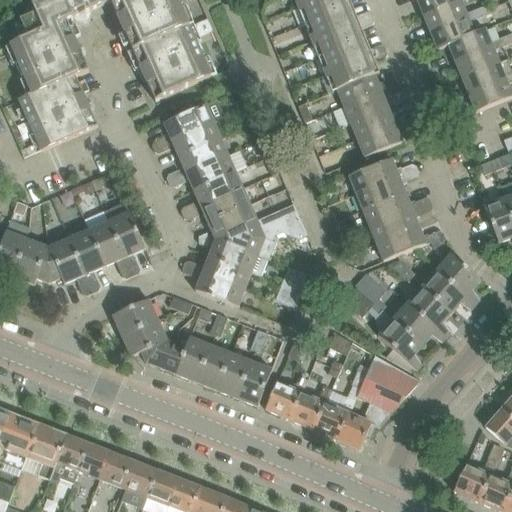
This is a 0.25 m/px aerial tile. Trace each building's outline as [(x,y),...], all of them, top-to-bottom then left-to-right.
[(67,24),(74,20),(75,22),(86,27),(91,15),(90,13),(98,10),(111,4),(123,31),(119,33),(121,39),(125,37),(133,54),(189,29),(175,0),(31,0),(31,1),(30,4),(31,6),(35,15),(31,17),(12,26),(15,32),(16,35),(20,43),(67,24)] [(323,0),(296,0),(300,9),(323,0)] [(323,0),(300,9),(308,26),(347,10),(343,1),(345,0),(323,0)] [(419,0),(417,1),(424,18),(461,3),(459,0),(419,0)] [(466,15),(461,3),(424,18),(430,35),(468,20),(466,15)] [(488,6),(477,10),(480,19),(492,14),(488,6)] [(308,26),(315,43),(372,19),(371,15),(367,13),(356,18),(355,16),(350,18),(347,10),(308,26)] [(468,20),(430,35),(438,52),(449,48),(474,37),(469,23),(480,19),(477,10),(466,15),(468,20)] [(374,23),(372,19),(315,43),(322,60),(361,44),(357,34),(362,32),(362,31),(372,27),(374,23)] [(89,72),(81,57),(86,55),(83,49),(79,51),(67,24),(20,43),(10,47),(31,95),(32,96),(89,72)] [(133,54),(140,70),(136,72),(139,78),(143,76),(155,103),(211,79),(189,29),(133,54)] [(493,49),(491,45),(486,32),(474,37),(449,48),(455,64),(493,49)] [(511,36),(502,41),(506,49),(511,45),(511,36)] [(493,49),(455,64),(462,81),(499,66),(494,53),(506,49),(502,41),(491,45),(493,49)] [(364,52),(361,44),(322,60),(329,76),(386,52),(384,48),(381,47),(370,51),(369,50),(364,52)] [(329,76),(336,92),(374,77),(371,68),(376,66),(375,64),(386,60),(387,56),(386,52),(329,76)] [(511,74),(507,62),(499,66),(462,81),(469,97),(506,82),(505,79),(511,75),(511,74)] [(98,129),(90,111),(94,110),(92,104),(88,106),(76,79),(89,74),(89,72),(32,96),(32,97),(31,97),(19,102),(31,129),(42,153),(98,129)] [(506,82),(469,97),(476,114),(511,99),(511,96),(508,86),(511,84),(511,75),(505,79),(506,82)] [(378,85),(374,77),(336,92),(343,109),(400,86),(398,82),(394,80),(383,85),(383,83),(378,85)] [(343,109),(332,113),(339,130),(350,126),(388,110),(384,102),(390,100),(389,98),(400,94),(401,90),(400,86),(386,92),(343,109)] [(206,107),(164,126),(171,143),(214,124),(225,120),(217,102),(212,104),(207,106),(206,107)] [(305,125),(312,122),(305,105),(298,108),(305,125)] [(350,126),(357,142),(413,120),(412,116),(408,114),(397,118),(396,117),(391,119),(388,110),(350,126)] [(415,123),(413,120),(357,142),(365,160),(402,145),(398,135),(403,133),(403,132),(413,127),(415,123)] [(221,141),(214,124),(171,143),(179,159),(221,141)] [(152,148),(153,151),(167,145),(164,138),(153,143),(152,148)] [(511,151),(511,138),(503,142),(508,153),(511,151)] [(186,175),(181,177),(182,178),(228,157),(221,141),(179,159),(186,175)] [(167,145),(153,151),(154,154),(159,156),(170,151),(167,145)] [(228,157),(182,178),(184,184),(190,184),(193,192),(235,174),(247,168),(240,152),(228,157)] [(272,157),(263,161),(271,177),(280,173),(272,157)] [(504,170),(499,159),(490,163),(494,174),(504,170)] [(392,161),(349,178),(356,196),(417,171),(416,168),(412,166),(401,170),(401,169),(396,171),(392,161)] [(494,174),(490,163),(480,167),(485,178),(494,174)] [(168,176),(166,181),(168,184),(182,178),(181,177),(179,171),(168,176)] [(417,171),(356,196),(363,213),(405,196),(402,187),(407,185),(406,183),(417,179),(419,175),(417,171)] [(193,192),(200,209),(243,190),(235,174),(193,192)] [(184,184),(182,178),(168,184),(169,187),(173,189),(184,184)] [(100,179),(91,183),(95,192),(104,188),(100,179)] [(200,209),(208,225),(250,207),(243,190),(200,209)] [(405,196),(363,213),(369,229),(431,205),(429,201),(425,200),(415,204),(414,202),(409,204),(405,196)] [(511,218),(505,200),(483,208),(498,244),(498,245),(511,240),(511,242),(511,218)] [(17,204),(14,214),(23,218),(27,208),(17,204)] [(182,209),(181,214),(182,217),(196,211),(193,204),(182,209)] [(125,205),(104,214),(132,278),(138,276),(140,272),(133,256),(145,251),(129,215),(125,205)] [(431,205),(369,229),(376,245),(418,228),(415,220),(420,218),(420,217),(430,212),(432,208),(431,205)] [(257,223),(215,242),(258,258),(267,262),(269,262),(275,245),(271,243),(272,239),(282,235),(283,237),(297,242),(307,238),(294,206),(276,214),(280,223),(270,227),(266,219),(257,223)] [(257,223),(250,207),(208,225),(215,242),(257,223)] [(199,217),(196,211),(182,217),(184,220),(188,222),(199,217)] [(104,214),(85,222),(89,232),(105,268),(116,264),(122,279),(127,281),(132,278),(104,214)] [(276,214),(266,219),(270,227),(280,223),(276,214)] [(418,228),(376,245),(383,263),(430,245),(430,244),(444,238),(443,235),(439,233),(428,237),(427,236),(422,238),(418,228)] [(89,232),(69,241),(92,296),(98,293),(100,289),(93,274),(105,268),(89,232)] [(0,245),(0,273),(14,279),(28,242),(6,234),(1,246),(0,245)] [(207,249),(210,242),(207,235),(199,239),(199,246),(207,249)] [(444,246),(446,242),(444,238),(430,244),(430,245),(433,250),(444,246)] [(69,241),(49,249),(62,280),(61,280),(64,286),(76,281),(83,296),(87,298),(92,296),(69,241)] [(62,280),(49,249),(48,249),(28,242),(14,279),(31,286),(34,287),(37,281),(49,286),(61,280),(62,280)] [(267,262),(215,242),(209,258),(251,275),(260,279),(267,262)] [(481,283),(451,256),(435,273),(474,308),(479,302),(472,293),(481,283)] [(209,258),(202,275),(245,292),(251,275),(209,258)] [(185,265),(183,268),(198,274),(200,267),(189,263),(185,265)] [(407,270),(399,263),(392,271),(400,278),(407,270)] [(195,280),(198,274),(183,268),(182,271),(184,275),(195,280)] [(415,277),(407,270),(400,278),(408,285),(415,277)] [(474,308),(435,273),(421,290),(451,316),(460,306),(470,313),(474,308)] [(238,310),(245,292),(202,275),(195,293),(238,310)] [(357,290),(356,291),(366,299),(369,295),(378,303),(386,294),(366,276),(355,288),(357,290)] [(275,303),(294,310),(300,293),(282,286),(275,303)] [(451,316),(421,290),(406,306),(445,341),(450,334),(443,325),(451,316)] [(362,320),(371,311),(378,303),(369,295),(366,299),(356,291),(350,298),(347,307),(362,320)] [(173,299),(169,309),(179,313),(183,303),(173,299)] [(112,318),(122,339),(158,322),(149,302),(112,318)] [(183,303),(179,313),(188,317),(188,316),(192,306),(183,303)] [(386,310),(378,303),(371,311),(379,318),(386,310)] [(445,341),(406,306),(392,322),(422,349),(431,338),(441,345),(445,341)] [(201,310),(198,320),(208,324),(212,314),(201,310)] [(371,311),(366,315),(374,322),(379,336),(378,338),(393,351),(416,373),(422,367),(414,357),(422,349),(392,322),(382,314),(379,318),(371,311)] [(217,316),(213,326),(224,330),(228,320),(217,316)] [(141,354),(165,343),(167,342),(158,322),(122,339),(131,359),(141,355),(141,354)] [(220,340),(224,330),(213,326),(209,336),(220,340)] [(258,332),(254,342),(264,346),(268,336),(258,332)] [(352,345),(335,336),(330,350),(347,358),(352,345)] [(197,385),(211,348),(190,340),(186,351),(176,377),(197,385)] [(264,346),(254,342),(250,353),(260,357),(264,346)] [(186,351),(165,343),(141,354),(141,355),(146,365),(176,377),(186,351)] [(291,352),(300,356),(303,350),(294,346),(291,352)] [(232,356),(211,348),(197,385),(218,393),(232,356)] [(297,362),(300,356),(291,352),(288,359),(297,362)] [(251,364),(232,356),(218,393),(237,401),(251,364)] [(348,415),(336,443),(359,453),(361,448),(363,443),(364,441),(369,442),(369,440),(374,428),(377,429),(379,430),(394,412),(400,406),(401,405),(402,404),(403,402),(419,384),(413,380),(411,379),(375,358),(373,362),(366,377),(362,384),(359,391),(355,401),(369,407),(363,422),(348,415)] [(333,363),(331,370),(339,374),(342,367),(333,363)] [(272,372),(251,364),(237,401),(258,409),(272,372)] [(331,370),(328,377),(337,380),(339,374),(331,370)] [(354,380),(362,384),(366,377),(357,373),(354,380)] [(273,393),(265,412),(288,422),(300,394),(302,395),(308,382),(299,379),(295,388),(293,387),(291,390),(277,384),(273,393)] [(351,387),(359,391),(362,384),(354,380),(351,387)] [(300,394),(288,422),(312,432),(324,405),(326,406),(332,392),(323,389),(319,398),(317,397),(315,401),(302,395),(300,394)] [(511,399),(501,411),(511,420),(511,399)] [(312,432),(336,443),(348,415),(350,411),(338,406),(336,410),(324,405),(312,432)] [(0,462),(5,465),(22,472),(28,458),(39,427),(0,411),(0,462)] [(511,420),(501,411),(486,429),(506,447),(511,449),(511,420)] [(39,427),(28,458),(43,464),(38,477),(50,483),(68,438),(39,427)] [(89,446),(68,438),(50,483),(58,485),(60,479),(74,484),(78,474),(89,446)] [(111,455),(89,446),(78,474),(100,483),(111,455)] [(502,451),(494,447),(488,460),(497,464),(502,451)] [(132,463),(111,455),(100,483),(121,491),(132,463)] [(497,464),(488,460),(484,469),(483,469),(481,473),(466,467),(456,492),(454,494),(479,505),(493,473),(497,465),(497,464)] [(125,492),(121,503),(142,511),(157,473),(132,463),(122,491),(125,492)] [(479,505),(495,511),(504,511),(511,494),(511,470),(505,484),(492,478),(494,474),(493,473),(479,505)] [(145,511),(166,511),(179,481),(157,473),(142,511),(145,511)] [(192,511),(201,490),(179,481),(166,511),(192,511)] [(0,483),(0,499),(9,503),(15,489),(0,483)] [(223,511),(229,501),(224,499),(201,490),(192,511),(223,511)] [(229,501),(223,511),(248,511),(249,510),(229,501)]
